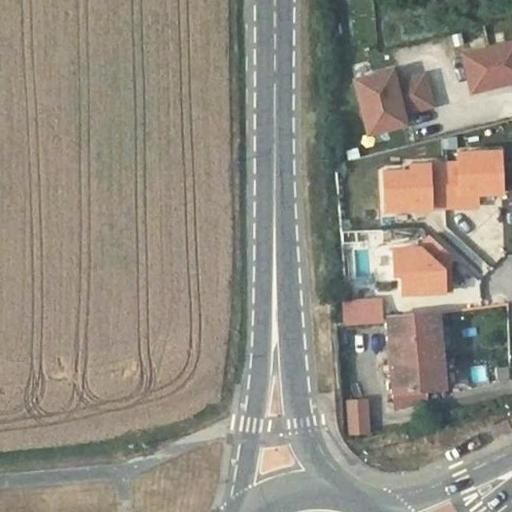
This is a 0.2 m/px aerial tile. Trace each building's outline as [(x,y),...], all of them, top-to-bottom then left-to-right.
[(511,40),(462,54),(473,96),(511,85),(511,40)] [(430,72),(400,76),(399,70),(356,76),(365,136),(413,129),(411,113),(435,110),(430,72)] [(383,165),(385,213),(483,209),(483,198),(508,197),(506,148),(458,150),(459,162),(383,165)] [(341,301),(343,324),(382,322),(381,298),(341,301)] [(444,387),(437,313),(387,317),(394,410),(427,401),(426,389),(444,387)] [(361,405),(342,406),(343,432),(352,438),(357,438),(368,436),(361,405)]
